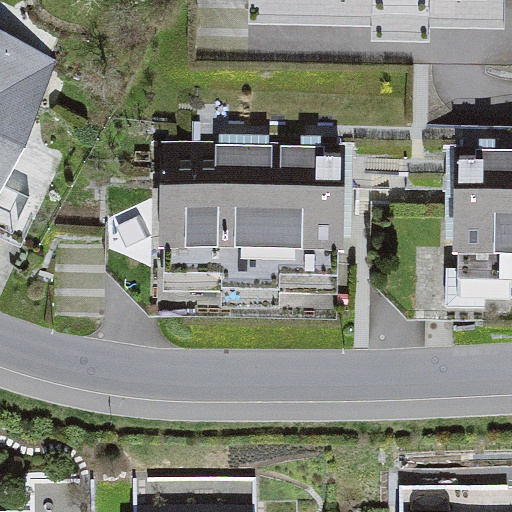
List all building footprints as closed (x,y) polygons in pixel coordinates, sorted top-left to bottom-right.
[(0,194),(61,74),(0,43),(0,194)] [(355,153),(168,156),(163,284),(354,285),(355,153)] [(511,154),(467,155),(462,284),(511,283),(511,154)] [(255,511),(255,480),(134,482),(134,511),(255,511)] [(32,511),(92,511),(92,481),(32,481),(32,511)] [(511,511),(511,487),(403,487),(402,511),(511,511)]
